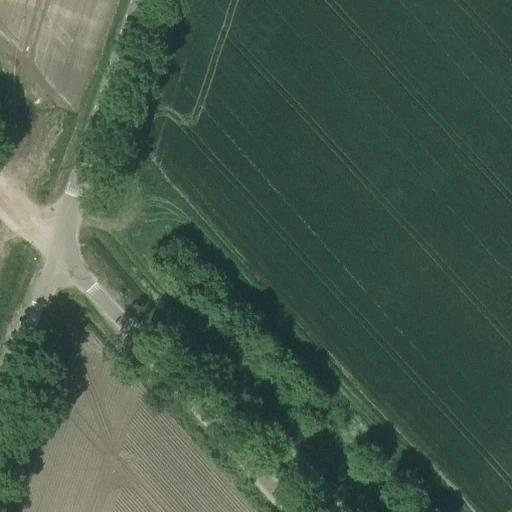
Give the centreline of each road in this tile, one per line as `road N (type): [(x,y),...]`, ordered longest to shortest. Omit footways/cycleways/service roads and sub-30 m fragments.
road 1 (unclassified): [(287,511),(52,252)]
road 2 (unclassified): [(52,252),(138,0)]
road 3 (unclassified): [(0,406),(52,252)]
